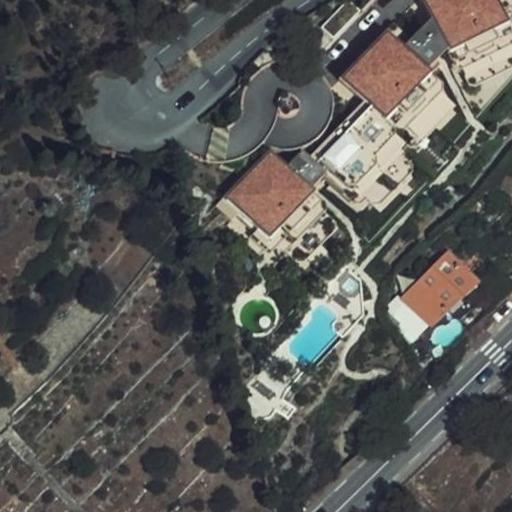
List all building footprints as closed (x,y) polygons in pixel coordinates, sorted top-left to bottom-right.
[(360,96),(322,138),(314,145),(306,150),(298,152),(289,154),(279,153),(271,152),(215,208),(231,223),(227,227),(264,262),(284,242),(298,256),(329,225),(303,199),(310,192),(301,182),(305,182),(311,187),(315,187),(319,185),(321,182),(323,178),(323,176),(351,203),(363,189),(374,199),(404,168),(393,156),(412,137),(415,137),(445,106),(435,96),(442,88),(419,63),(408,52),(414,47),(419,52),(437,34),(440,40),(454,68),(464,62),(473,80),(511,60),(511,59),(508,53),(511,49),(511,0),(434,0),(432,2),(344,85),(360,96)] [(349,5),(324,30),(334,40),(358,15),(349,5)] [(420,61),(430,51),(440,40),(437,34),(419,52),(414,47),(408,52),(419,63),(420,61)] [(439,56),(439,54),(430,51),(420,61),(428,68),(431,68),(434,69),(435,70),(442,64),(440,60),(439,56)] [(297,105),(296,102),(293,100),(290,98),(287,98),(284,98),(281,100),(278,102),(277,105),(277,109),(278,112),(279,115),(282,117),(285,118),(289,118),(292,117),(295,115),(297,112),(297,109),(297,105)] [(498,192),(491,185),(485,191),(492,198),(498,192)] [(487,206),(478,198),(467,209),(475,218),(487,206)] [(451,255),(404,297),(430,327),(478,284),(451,255)] [(511,257),(511,256),(491,275),(508,295),(511,290),(511,257)] [(396,326),(397,329),(405,343),(424,326),(410,311),(396,326)]
